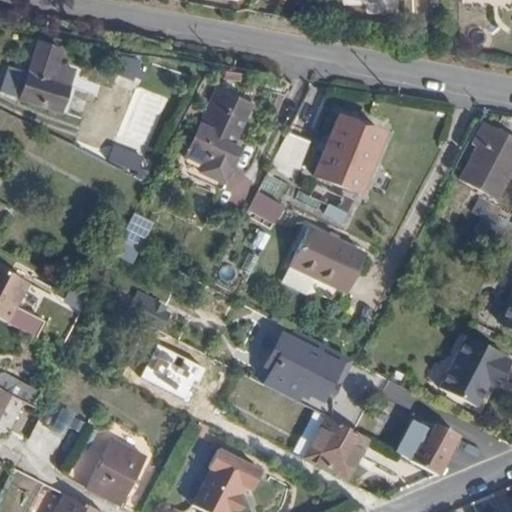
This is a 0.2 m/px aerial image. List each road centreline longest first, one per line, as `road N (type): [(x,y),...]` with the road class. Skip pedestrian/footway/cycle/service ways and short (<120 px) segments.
road 1 (tertiary): [(44,0),(511,92)]
road 2 (residential): [(395,511),(511,462)]
